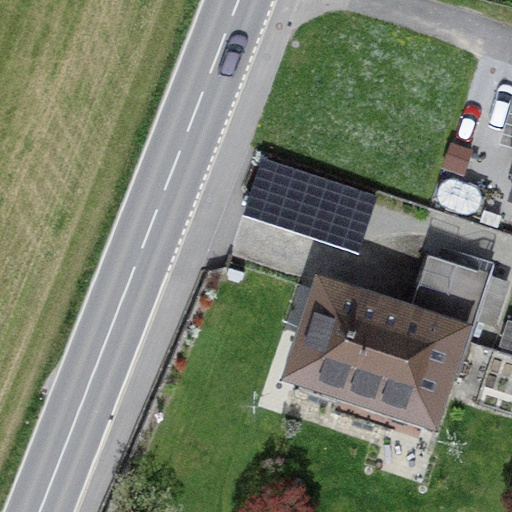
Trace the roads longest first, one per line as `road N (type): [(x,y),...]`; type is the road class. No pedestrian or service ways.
road 1 (secondary): [(38,511),(238,0)]
road 2 (unknown): [(157,206),(372,266)]
road 3 (unclassified): [(511,47),(375,0)]
